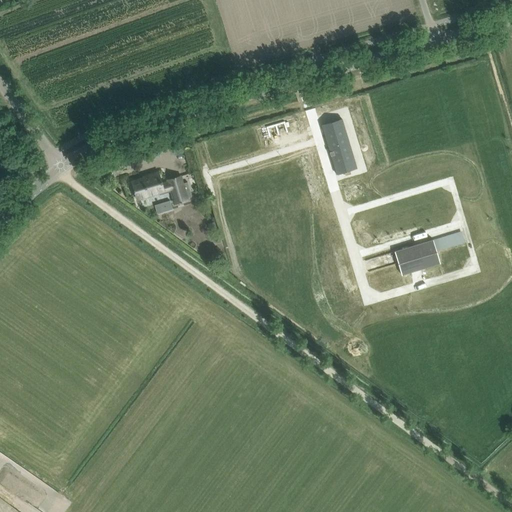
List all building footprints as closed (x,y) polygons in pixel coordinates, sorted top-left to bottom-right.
[(479,262),(511,253),(511,156),(489,67),(467,72),(468,73),(447,78),(448,79),(426,84),(437,125),(441,123),(455,179),(461,177),(463,183),(459,184),(479,262)] [(353,290),(310,116),(205,141),(237,268),(273,259),(285,306),(353,290)] [(322,125),(324,134),(336,174),(337,174),(357,168),(345,128),(342,119),(322,125)] [(346,125),(350,140),(357,138),(353,124),(346,125)] [(358,167),(366,164),(358,144),(351,146),(358,167)] [(149,176),(131,181),(133,186),(132,187),(133,192),(135,193),(137,199),(155,193),(155,191),(158,190),(163,189),(164,193),(170,191),(174,204),(188,200),(187,198),(183,183),(180,176),(167,180),(168,182),(162,183),(159,172),(149,175),(149,176)] [(187,182),(183,183),(187,198),(192,196),(187,182)] [(436,228),(438,235),(462,228),(460,221),(436,228)] [(452,234),(439,238),(443,250),(455,246),(452,234)] [(432,239),(394,251),(402,275),(440,263),(436,252),(433,240),(432,239)] [(40,511),(12,493),(5,491),(6,487),(0,482),(0,493),(11,500),(10,502),(0,499),(1,496),(0,495),(0,506),(6,508),(11,511),(10,511),(11,511),(10,511),(40,511)]
